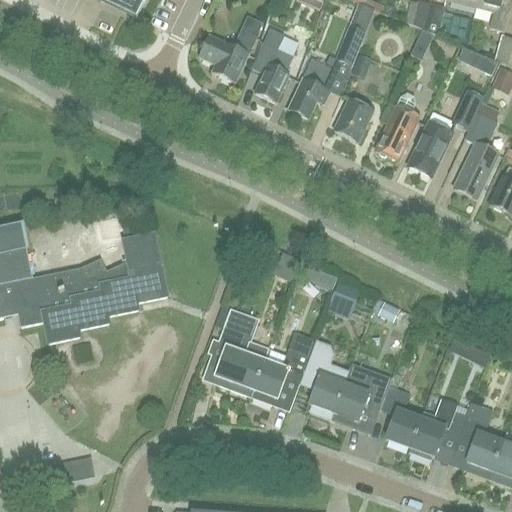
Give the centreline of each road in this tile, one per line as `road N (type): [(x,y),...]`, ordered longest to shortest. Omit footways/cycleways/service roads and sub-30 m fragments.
road 1 (tertiary): [(511,262),(152,87)]
road 2 (residential): [(131,511),(145,465),(189,442),(294,454),(450,511)]
road 3 (tertiary): [(152,87),(0,8)]
